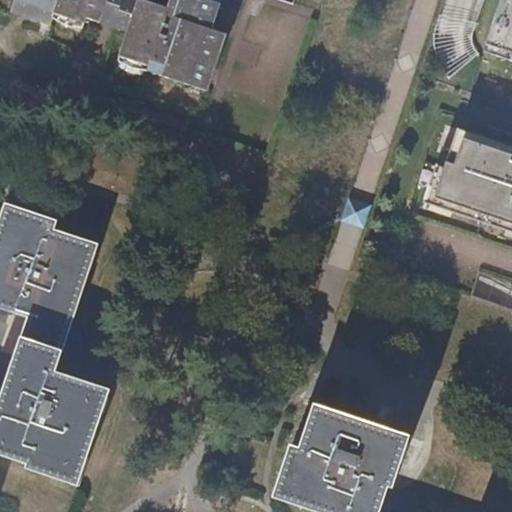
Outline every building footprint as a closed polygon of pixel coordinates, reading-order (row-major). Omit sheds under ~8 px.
[(11,0),(8,14),(47,27),(52,16),(81,27),(84,20),(127,34),(136,1),(132,0),(11,0)] [(170,0),(167,11),(136,1),(127,34),(116,68),(209,95),(229,34),(214,30),(222,5),(206,0),(170,0)] [(511,0),(500,0),(486,40),(511,49),(511,52),(511,57),(511,0)] [(511,148),(454,129),(444,161),(431,199),(511,226),(511,148)] [(511,226),(431,199),(444,161),(436,158),(420,204),(511,234),(511,226)] [(371,205),(348,197),(340,222),(363,229),(371,205)] [(55,229),(4,212),(0,223),(0,316),(1,317),(26,325),(11,371),(0,404),(0,462),(27,472),(26,476),(79,493),(111,396),(57,379),(98,252),(53,236),(55,229)] [(378,511),(385,491),(390,493),(396,475),(407,442),(358,425),(313,409),(298,454),(289,451),(273,501),(303,511),(378,511)]
